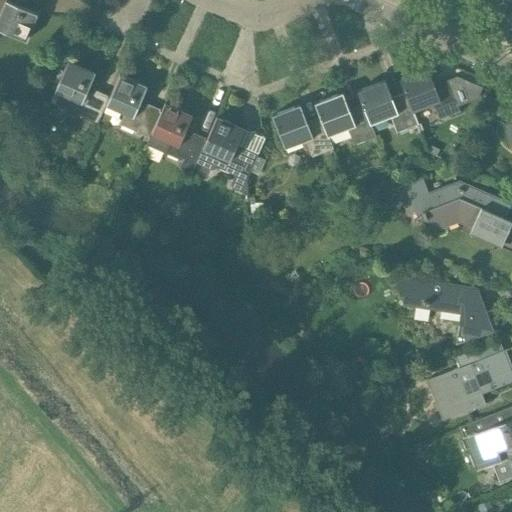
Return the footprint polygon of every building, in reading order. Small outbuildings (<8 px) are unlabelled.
[(0,0),(0,29),(25,40),(37,13),(14,2),(14,0),(0,0)] [(511,12),(498,18),(508,43),(511,41),(511,12)] [(98,123),(106,105),(108,100),(109,97),(98,92),(95,100),(85,96),(96,72),(68,60),(50,101),(98,123)] [(414,111),(433,104),(440,120),(462,112),(448,78),(435,84),(428,66),(400,77),(405,90),(406,90),(414,111)] [(119,123),(150,137),(161,112),(160,111),(149,106),(146,114),(137,110),(147,85),(119,73),(109,97),(108,100),(106,105),(123,113),(119,123)] [(419,123),(414,111),(406,90),(405,90),(392,95),(385,79),(357,90),(362,103),(363,103),(371,124),(372,124),(391,116),(397,132),(419,123)] [(329,135),(348,128),(355,144),(377,135),(372,124),(371,124),(363,103),(362,103),(349,108),(342,91),(314,102),(320,115),(321,115),(329,135)] [(196,163),(203,147),(206,139),(195,134),(191,142),(183,138),(193,115),(164,102),(160,111),(161,112),(150,137),(146,144),(183,160),(180,167),(192,172),(196,163)] [(321,115),(320,115),(306,121),(299,104),(273,115),(286,149),(306,142),(312,157),(334,148),(329,135),(321,115)] [(216,116),(206,140),(206,139),(203,147),(196,163),(212,170),(217,169),(217,167),(235,175),(231,184),(233,188),(247,194),(248,194),(247,180),(258,154),(246,149),(243,156),(235,152),(245,129),(216,116)] [(511,119),(502,124),(511,149),(511,148),(511,119)] [(511,202),(460,179),(429,191),(424,177),(406,184),(418,213),(421,211),(424,219),(426,219),(431,232),(459,221),(461,218),(473,224),(472,227),(503,241),(511,221),(511,219),(506,217),(511,203),(511,202)] [(478,287),(392,275),(404,305),(460,313),(459,323),(455,344),(465,340),(494,329),(478,287)] [(491,390),(511,381),(511,364),(501,338),(457,355),(462,366),(427,379),(437,404),(453,397),(459,414),(486,403),(480,388),(489,385),(491,390)] [(511,406),(460,426),(476,470),(501,460),(497,450),(511,444),(511,455),(506,458),(511,472),(511,406)] [(488,511),(492,510),(489,501),(478,505),(480,511),(488,511)]
